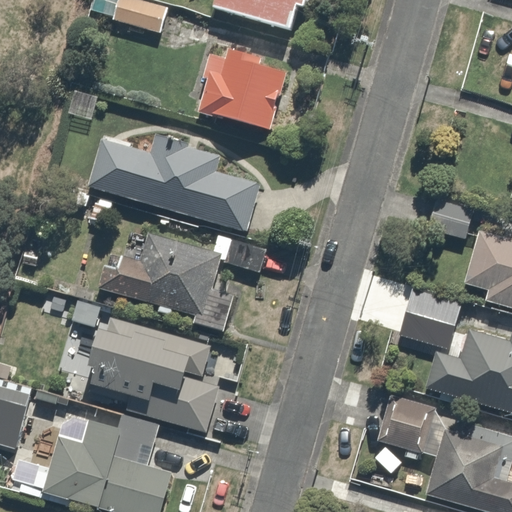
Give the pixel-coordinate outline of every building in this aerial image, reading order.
[(113,0),(103,30),(123,37),(128,24),(157,34),(166,8),(143,0),(113,0)] [(206,0),(205,3),(292,31),(301,0),(206,0)] [(289,57),(211,35),(191,108),(269,130),(289,57)] [(95,90),(71,82),(61,112),(85,120),(95,90)] [(222,166),(225,157),(153,135),(148,150),(93,133),(79,181),(245,233),(262,178),(222,166)] [(511,155),(511,156),(501,194),(511,197),(511,155)] [(469,204),(431,196),(424,229),(462,237),(469,204)] [(511,238),(468,227),(455,281),(484,288),(481,301),(511,308),(511,238)] [(208,254),(133,230),(124,258),(98,250),(85,290),(211,330),(223,290),(199,282),(208,254)] [(264,248),(221,232),(212,257),(255,272),(264,248)] [(208,344),(92,309),(71,378),(127,395),(121,414),(152,423),(202,438),(220,382),(199,375),(208,344)] [(430,350),(421,387),(511,411),(511,332),(506,331),(504,338),(462,327),(454,357),(430,350)] [(0,446),(10,450),(31,383),(0,373),(0,446)] [(426,405),(383,394),(371,441),(414,453),(426,405)] [(141,459),(152,423),(121,414),(83,402),(71,442),(48,435),(41,460),(24,455),(14,486),(97,511),(153,511),(167,467),(141,459)] [(500,432),(457,419),(453,433),(438,429),(420,492),(490,511),(511,511),(511,475),(505,474),(511,450),(496,446),(500,432)]
